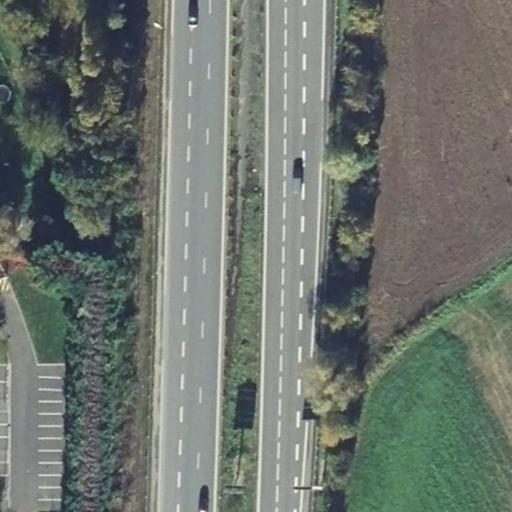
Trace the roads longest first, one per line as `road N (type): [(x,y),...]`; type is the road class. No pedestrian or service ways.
road 1 (trunk): [(211,0),(196,511)]
road 2 (trunk): [(276,511),(286,4)]
road 3 (residential): [(35,511),(43,470),(40,398),(16,317),(0,292)]
